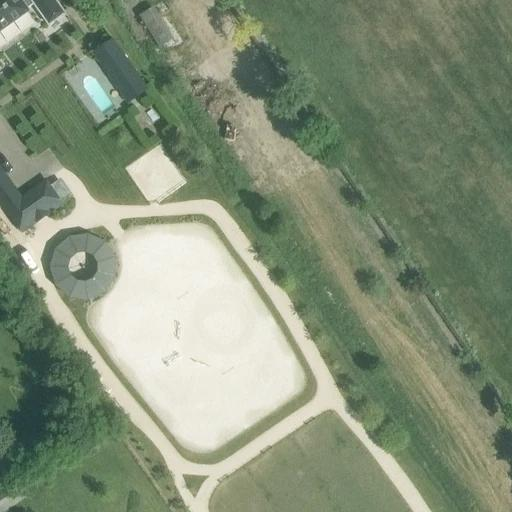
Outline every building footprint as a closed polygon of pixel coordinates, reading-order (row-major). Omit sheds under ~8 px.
[(0,0),(0,31),(28,12),(27,9),(33,5),(48,26),(65,14),(54,0),(20,0),(0,0)] [(183,75),(236,48),(216,11),(212,13),(205,0),(188,0),(173,8),(186,33),(179,37),(182,42),(170,49),(183,75)] [(154,8),(139,18),(158,49),(173,39),(154,8)] [(112,39),(91,54),(127,105),(148,90),(112,39)] [(0,57),(0,72),(1,73),(12,64),(5,54),(0,57)] [(0,167),(0,205),(21,235),(64,205),(62,202),(51,187),(46,180),(21,197),(0,167)] [(60,181),(51,187),(62,202),(70,196),(60,181)] [(67,305),(123,280),(99,227),(44,251),(67,305)] [(0,483),(0,504),(10,498),(1,485),(0,483)]
